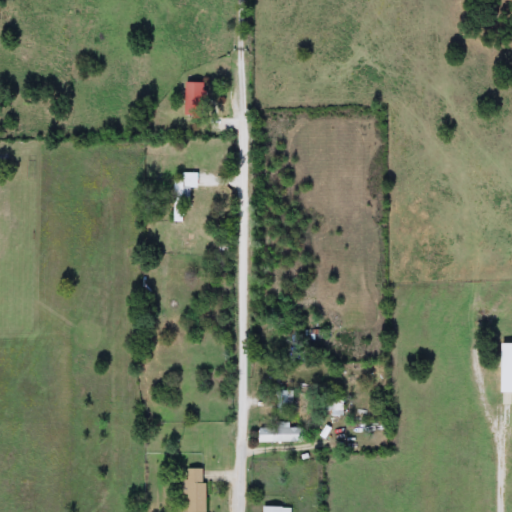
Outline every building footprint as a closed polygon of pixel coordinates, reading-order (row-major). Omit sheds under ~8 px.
[(202,82),(202,110),(182,110),(182,82),(202,82)] [(171,181),(180,181),(180,173),(196,173),(196,189),(186,189),(186,222),(171,222),(171,181)] [(511,344),(511,393),(497,393),(497,344),(511,344)] [(293,390),(293,413),(277,413),(277,390),(293,390)] [(319,413),(319,400),(341,400),(341,413),(319,413)] [(298,426),(298,443),(255,443),(255,426),(298,426)] [(179,496),(179,480),(184,480),(184,468),(203,468),(203,511),(186,511),(186,496),(179,496)]
